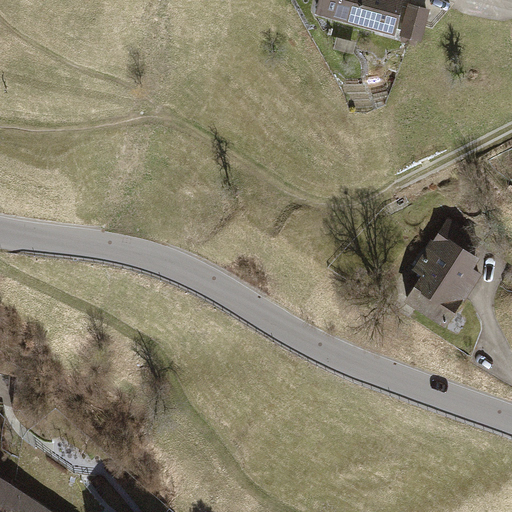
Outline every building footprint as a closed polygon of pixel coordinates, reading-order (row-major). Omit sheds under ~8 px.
[(313,0),(310,10),(387,32),(395,0),(313,0)] [(424,8),(404,3),(395,35),(416,40),(424,8)] [(428,126),(399,123),(397,146),(427,149),(428,126)] [(402,298),(441,324),(480,263),(459,249),(469,232),(443,215),(408,270),(416,276),(402,298)] [(0,511),(53,511),(0,476),(0,511)]
